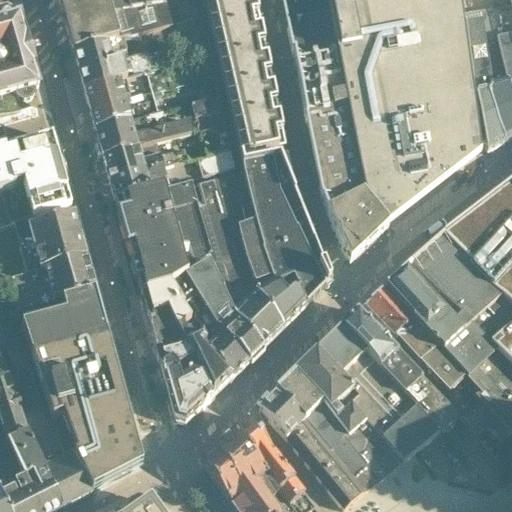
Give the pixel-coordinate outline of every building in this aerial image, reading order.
[(57,0),(71,49),(72,53),(87,49),(130,38),(171,28),(164,0),(57,0)] [(202,0),(241,159),(284,151),(282,137),(283,137),(283,136),(282,136),(276,108),(277,108),(277,107),(276,107),(270,79),(271,78),(270,77),(264,49),(265,49),(264,48),(258,20),(259,20),(258,18),(258,19),(254,1),(253,0),(202,0)] [(349,267),(387,231),(383,225),(361,201),(362,199),(358,183),(354,161),(330,49),(320,0),(279,0),(291,57),(299,94),(304,122),(308,139),(312,159),(314,169),(317,188),(322,209),(349,267)] [(320,0),(330,49),(354,161),(358,183),(362,199),(361,201),(383,225),(474,153),(469,146),(467,132),(468,132),(465,116),(467,115),(459,76),(461,76),(461,72),(459,73),(454,38),(456,36),(452,15),(453,14),(452,5),(480,0),(320,0)] [(511,8),(487,13),(511,92),(511,8)] [(511,92),(487,13),(479,14),(493,89),(489,94),(504,148),(504,147),(504,148),(511,143),(511,92)] [(0,116),(16,114),(12,96),(16,95),(17,99),(23,103),(30,101),(34,95),(33,91),(35,90),(36,91),(38,90),(37,88),(31,68),(32,68),(25,41),(24,41),(19,22),(19,21),(18,19),(16,20),(13,21),(12,18),(6,14),(0,15),(0,116)] [(479,129),(484,151),(491,155),(504,148),(489,94),(493,89),(479,14),(463,17),(468,49),(474,100),(479,129)] [(130,38),(87,49),(72,53),(78,73),(119,64),(148,56),(147,50),(134,53),(130,38)] [(83,93),(146,77),(153,75),(148,56),(119,64),(78,73),(83,93)] [(83,93),(94,131),(172,113),(172,112),(162,115),(162,113),(155,114),(146,77),(83,93)] [(192,122),(221,115),(218,101),(189,108),(192,122)] [(174,121),(172,113),(94,131),(101,159),(115,156),(136,151),(193,137),(188,118),(174,121)] [(204,155),(229,149),(225,129),(199,135),(201,145),(204,155)] [(0,154),(0,153),(0,196),(2,204),(9,228),(13,226),(27,222),(70,209),(64,188),(65,184),(65,179),(64,174),(63,170),(60,166),(57,162),(51,141),(14,151),(13,151),(14,155),(5,157),(4,153),(0,154)] [(209,178),(228,174),(235,172),(229,149),(204,155),(209,178)] [(115,156),(101,159),(108,183),(165,170),(188,164),(185,153),(141,163),(136,151),(115,156)] [(286,158),(281,159),(272,161),(280,196),(281,197),(280,197),(324,289),(324,288),(325,289),(326,290),(329,287),(313,245),(308,215),(303,216),(297,186),(292,187),(289,173),(286,158)] [(325,290),(325,289),(324,288),(324,289),(280,197),(280,196),(272,161),(242,167),(243,175),(251,208),(261,241),(263,249),(264,254),(262,254),(274,289),(292,283),(305,310),(306,309),(324,291),(324,290),(325,290)] [(165,170),(108,183),(113,202),(143,195),(162,190),(160,181),(168,179),(165,170)] [(230,179),(216,182),(220,198),(248,287),(282,333),(283,333),(305,311),(305,310),(292,283),(274,289),(262,254),(264,254),(263,249),(261,241),(251,208),(243,175),(230,179)] [(263,355),(262,353),(261,353),(262,353),(262,354),(282,334),(281,333),(282,333),(247,287),(220,198),(216,182),(215,182),(215,180),(193,186),(198,204),(214,264),(209,267),(231,322),(261,354),(263,356),(263,355)] [(171,287),(185,280),(209,267),(214,264),(198,204),(193,186),(192,183),(172,188),(162,190),(143,195),(156,243),(169,288),(171,287)] [(442,240),(441,240),(468,268),(464,273),(511,314),(511,327),(488,348),(511,370),(511,191),(510,189),(443,241),(442,240)] [(156,243),(143,195),(113,202),(126,251),(156,243)] [(32,241),(18,245),(26,274),(41,269),(84,258),(73,218),(72,218),(72,217),(70,210),(70,209),(27,222),(32,241)] [(441,240),(408,270),(488,348),(511,327),(511,314),(464,273),(468,268),(441,240)] [(169,288),(156,243),(126,251),(139,297),(169,288)] [(94,297),(84,258),(26,274),(4,282),(10,302),(0,305),(0,320),(63,303),(64,305),(94,297)] [(209,267),(185,280),(213,330),(249,366),(251,368),(263,356),(261,354),(231,322),(209,267)] [(464,378),(481,397),(511,430),(511,370),(488,348),(408,270),(384,291),(413,322),(413,323),(426,338),(427,337),(464,378)] [(182,310),(191,324),(192,328),(204,346),(200,350),(232,382),(248,366),(250,368),(251,368),(249,366),(213,330),(185,280),(171,287),(184,309),(182,310)] [(169,288),(139,297),(160,372),(170,366),(167,361),(172,357),(169,351),(178,346),(184,343),(178,332),(191,324),(182,310),(184,309),(171,287),(169,288)] [(413,322),(384,291),(365,309),(393,339),(396,338),(448,394),(464,378),(427,337),(426,338),(413,323),(413,322)] [(66,315),(21,328),(46,409),(56,406),(76,457),(73,459),(90,497),(92,495),(91,493),(141,468),(110,356),(105,338),(106,338),(105,336),(94,297),(64,305),(66,315)] [(456,420),(356,315),(341,330),(439,436),(440,437),(457,421),(456,420)] [(231,383),(232,382),(200,350),(204,346),(192,328),(191,324),(178,332),(184,343),(215,400),(232,384),(231,383)] [(403,465),(439,436),(341,330),(316,354),(358,399),(350,406),(377,436),(403,465)] [(212,403),(215,400),(184,343),(178,346),(181,351),(178,353),(190,378),(190,382),(192,390),(202,411),(212,403),(211,402),(212,403)] [(170,366),(160,372),(175,427),(184,429),(202,411),(192,390),(190,382),(190,378),(178,353),(181,351),(178,346),(169,351),(172,357),(167,361),(170,366)] [(61,511),(90,497),(73,459),(76,457),(56,406),(46,409),(42,410),(22,347),(5,352),(13,376),(8,377),(0,351),(0,420),(7,444),(24,436),(34,457),(61,511)] [(388,477),(403,465),(377,436),(350,406),(358,399),(316,354),(296,375),(350,438),(346,441),(361,457),(368,450),(376,460),(388,477)] [(350,438),(296,375),(278,392),(309,425),(338,461),(351,476),(364,465),(379,485),(388,477),(376,460),(368,450),(361,457),(346,441),(350,438)] [(341,511),(345,511),(379,485),(364,465),(351,476),(338,461),(309,425),(278,392),(276,394),(276,395),(258,413),(285,442),(341,511)] [(511,430),(481,397),(456,420),(457,421),(474,439),(484,429),(501,447),(511,436),(511,430)] [(0,501),(5,511),(38,511),(13,459),(24,454),(19,443),(8,448),(7,444),(0,420),(0,501)] [(232,438),(231,438),(289,511),(314,511),(259,442),(249,428),(242,428),(232,438)] [(13,459),(38,511),(59,511),(61,511),(34,457),(24,436),(7,444),(8,448),(19,443),(24,454),(13,459)] [(231,511),(289,511),(231,438),(213,455),(203,465),(203,472),(203,473),(231,511)] [(157,511),(151,503),(134,511),(157,511)]
